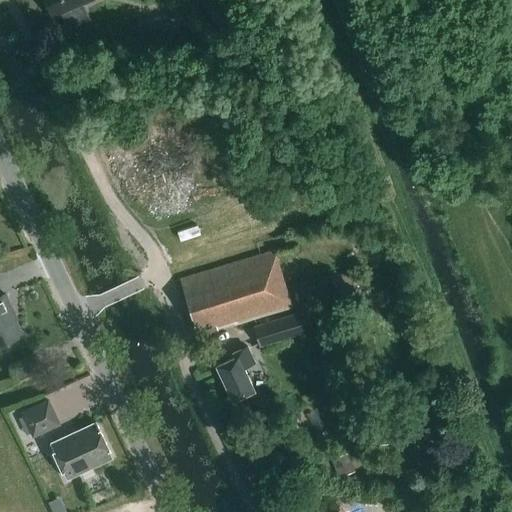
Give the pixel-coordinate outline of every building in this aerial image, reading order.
[(93,0),(45,0),(54,18),(93,0)] [(121,181),(198,183),(199,133),(122,130),(121,181)] [(216,329),(235,324),(235,325),(291,308),(274,251),(180,279),(196,330),(215,324),(216,329)] [(9,346),(12,339),(21,334),(10,311),(12,310),(5,294),(0,296),(0,344),(3,343),(9,346)] [(315,331),(308,309),(254,327),(261,348),(315,331)] [(246,345),(232,352),(234,356),(216,364),(218,369),(214,371),(218,379),(222,377),(232,399),(254,389),(241,362),(252,357),(246,345)] [(37,360),(16,370),(21,380),(41,370),(37,360)] [(60,425),(49,400),(21,412),(23,417),(15,421),(20,433),(26,431),(27,435),(31,433),(33,437),(60,425)] [(52,442),(68,476),(110,456),(94,422),(52,442)] [(354,449),(336,455),(343,475),(361,468),(354,449)] [(73,511),(67,495),(56,500),(60,511),(73,511)]
